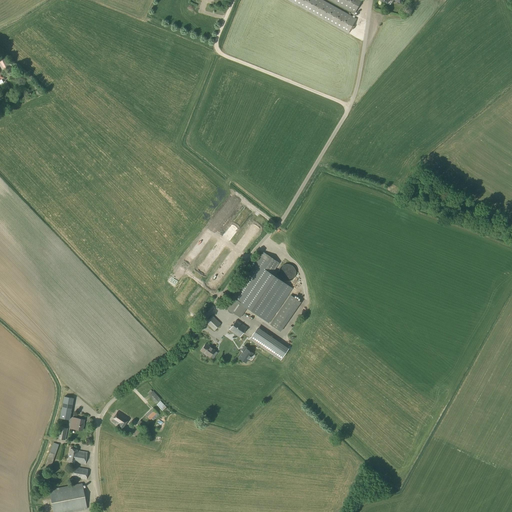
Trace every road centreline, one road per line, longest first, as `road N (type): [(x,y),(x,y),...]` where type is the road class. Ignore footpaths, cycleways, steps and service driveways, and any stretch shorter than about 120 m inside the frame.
road 1 (unclassified): [(104,511),(101,412),(176,353),(279,224),(349,109),(365,49)]
road 2 (track): [(349,106),(218,52),(215,40),(232,0)]
